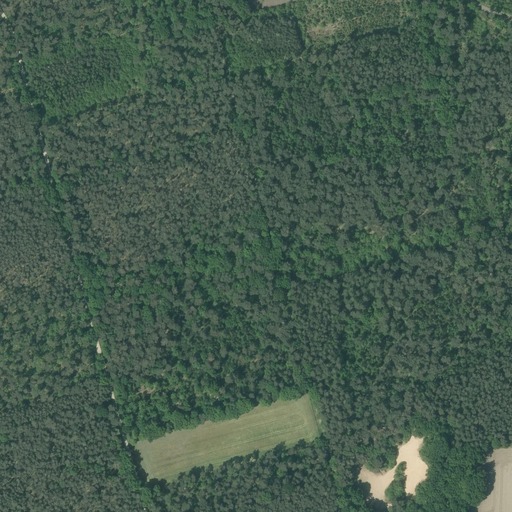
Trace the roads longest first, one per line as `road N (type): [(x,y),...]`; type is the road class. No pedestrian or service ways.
road 1 (track): [(144,511),(50,177)]
road 2 (track): [(340,511),(256,178)]
road 3 (track): [(511,222),(283,285)]
road 4 (track): [(50,177),(0,11)]
road 5 (track): [(239,122),(209,0)]
